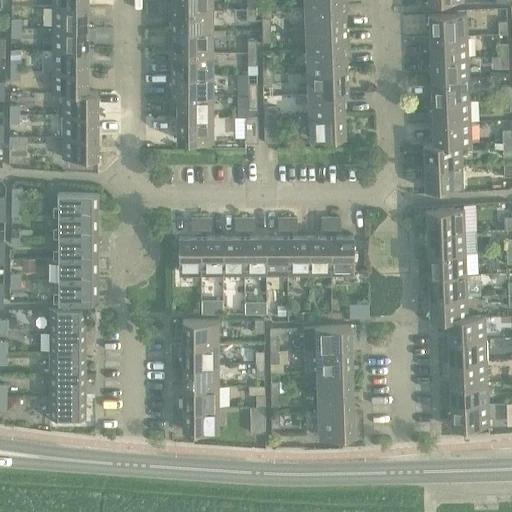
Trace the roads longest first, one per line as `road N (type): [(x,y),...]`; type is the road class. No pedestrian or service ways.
road 1 (residential): [(387,0),(390,199),(140,195),(125,179),(128,0)]
road 2 (tertiary): [(130,466),(250,475),(404,472)]
road 3 (residential): [(404,472),(402,328)]
road 4 (residential): [(130,466),(131,328)]
road 5 (tertiary): [(0,454),(130,466)]
